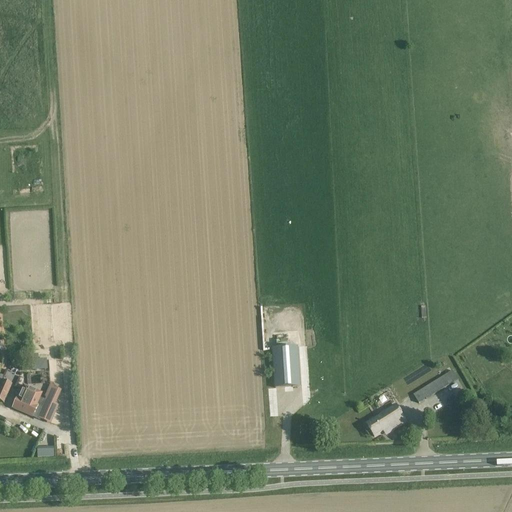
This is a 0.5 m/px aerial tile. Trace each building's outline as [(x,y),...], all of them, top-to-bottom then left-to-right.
[(266,334),(266,342),(265,342),(265,349),(274,348),(274,341),(273,341),(273,333),(266,334)] [(299,387),(298,377),(296,348),(272,349),(275,389),(299,387)] [(458,380),(453,371),(447,375),(413,396),(418,404),(458,380)] [(1,380),(0,382),(0,401),(3,402),(10,384),(1,380)] [(17,399),(13,408),(32,417),(39,422),(40,420),(50,424),(58,406),(55,405),(61,391),(57,390),(59,386),(51,383),(44,397),(45,398),(44,400),(39,398),(41,394),(24,386),(18,399),(17,399)] [(267,390),(267,396),(269,396),(270,409),(278,410),(278,403),(276,403),(275,389),(267,390)] [(397,406),(366,425),(374,437),(389,428),(392,432),(407,423),(397,406)]
